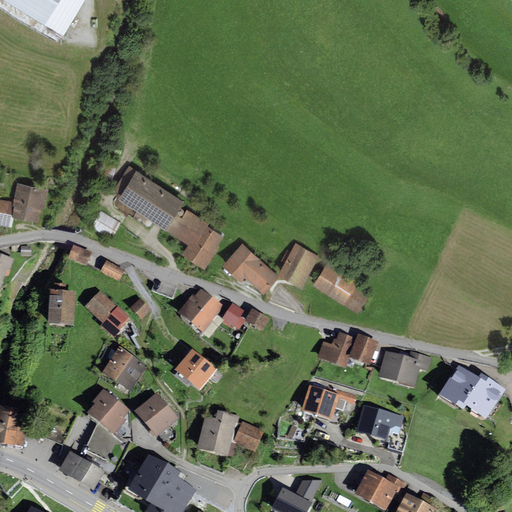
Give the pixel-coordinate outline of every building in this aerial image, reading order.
[(84,1),(83,0),(1,0),(63,36),(84,1)] [(184,203),(129,167),(113,191),(120,196),(117,200),(165,231),(176,214),(184,203)] [(49,190),(17,184),(12,202),(12,205),(14,206),(12,217),(14,217),(38,223),(41,208),(45,208),(49,190)] [(12,202),(0,199),(0,225),(12,228),(14,217),(12,217),(14,206),(12,205),(12,202)] [(176,214),(165,231),(187,246),(181,255),(204,270),(219,248),(217,247),(223,237),(207,227),(208,224),(187,210),(181,218),(176,214)] [(120,223),(100,211),(92,226),(112,237),(120,223)] [(319,256),(295,243),(290,251),(287,250),(280,262),(284,264),(278,275),(301,288),(319,256)] [(278,277),(241,244),(221,266),(240,283),(244,278),(263,295),(278,277)] [(92,254),(73,248),(68,262),(87,268),(92,254)] [(0,290),(1,291),(6,273),(9,273),(13,262),(0,258),(0,290)] [(125,272),(106,263),(100,275),(119,285),(125,272)] [(358,285),(327,265),(313,286),(357,314),(369,296),(356,288),(358,285)] [(49,313),(74,314),(75,295),(65,294),(65,286),(54,285),(53,293),(50,293),(49,313)] [(203,290),(183,315),(207,333),(226,308),(203,290)] [(120,309),(103,293),(89,309),(106,325),(120,309)] [(151,311),(140,300),(130,310),(142,321),(151,311)] [(248,314),(236,306),(227,320),(239,328),(248,314)] [(120,309),(106,325),(104,327),(117,339),(132,321),(120,309)] [(273,320),(256,311),(249,324),(267,333),(273,320)] [(74,314),(49,313),(48,329),(73,330),(74,314)] [(332,347),(323,344),(317,361),(345,371),(356,340),(338,334),(336,341),(334,341),(332,347)] [(378,344),(358,337),(349,362),(369,369),(378,344)] [(200,361),(181,340),(164,355),(183,376),(200,361)] [(115,385),(132,359),(118,350),(101,377),(115,385)] [(408,360),(385,354),(378,381),(415,391),(420,372),(427,374),(432,359),(410,353),(408,360)] [(129,394),(146,368),(132,359),(115,385),(129,394)] [(201,364),(177,385),(195,405),(206,395),(208,397),(220,386),(201,364)] [(463,412),(480,381),(457,368),(438,402),(462,415),(463,412)] [(480,381),(463,412),(487,425),(505,391),(482,378),(480,381)] [(325,393),(309,389),(301,415),(331,424),(335,410),(343,413),(345,404),(353,406),(356,396),(327,388),(325,393)] [(131,416),(103,394),(93,407),(96,409),(89,417),(99,425),(88,451),(107,458),(116,438),(126,426),(124,424),(131,416)] [(156,396),(134,415),(156,441),(178,422),(156,396)] [(4,399),(0,410),(0,449),(15,453),(15,451),(23,452),(26,431),(24,430),(26,416),(25,416),(26,411),(20,410),(22,402),(4,399)] [(405,418),(362,408),(355,437),(387,445),(390,432),(396,428),(402,429),(405,418)] [(216,422),(206,420),(199,452),(229,459),(232,445),(253,454),(262,433),(241,424),(240,427),(237,425),(238,419),(218,414),(216,422)] [(104,475),(70,455),(58,474),(93,494),(104,475)] [(178,476),(148,460),(128,496),(153,509),(151,511),(181,511),(192,491),(175,482),(178,476)] [(385,482),(367,473),(354,499),(380,511),(387,511),(396,494),(401,496),(406,485),(388,476),(385,482)] [(273,511),(305,511),(320,483),(302,483),(294,499),(282,492),(272,511),(273,511)] [(418,503),(406,496),(398,511),(444,511),(447,507),(422,495),(418,503)]
